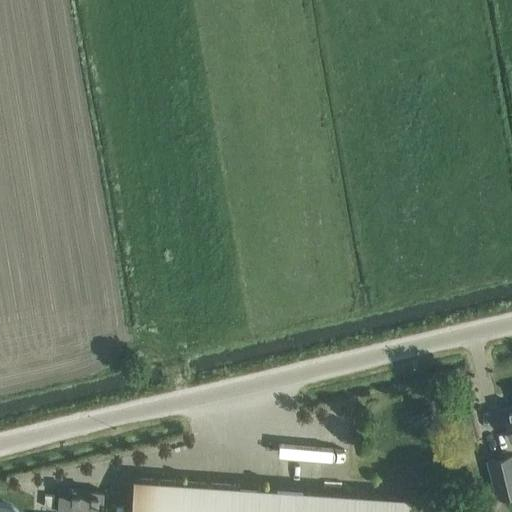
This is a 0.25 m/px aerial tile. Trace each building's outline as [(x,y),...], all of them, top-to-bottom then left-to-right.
[(511,405),(503,408),(510,439),(511,438),(511,405)] [(511,456),(511,454),(488,459),(497,495),(511,491),(511,456)] [(130,511),(407,511),(408,496),(133,477),(130,511)] [(58,487),(56,511),(68,511),(100,511),(102,490),(58,487)] [(24,511),(23,507),(18,499),(14,496),(10,493),(5,492),(0,491),(0,511),(24,511)]
